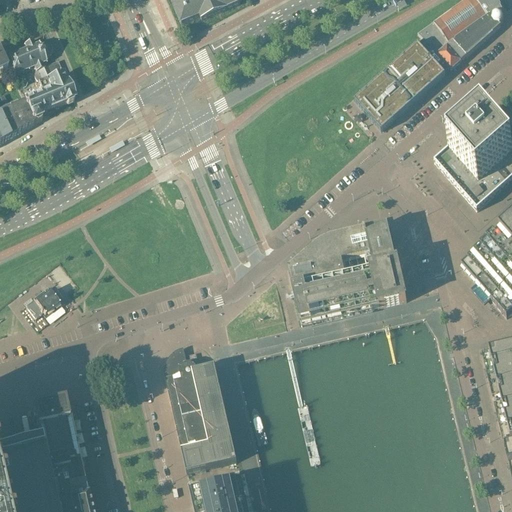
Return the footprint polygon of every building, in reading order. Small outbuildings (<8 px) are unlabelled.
[(169,0),(181,27),(200,19),(202,23),(208,20),(221,15),(227,12),(240,7),(238,3),(245,0),(169,0)] [(450,73),(481,46),(501,28),(499,27),(502,24),(503,19),(501,15),(503,14),(495,0),(468,0),(434,25),(434,24),(417,36),(424,43),(418,48),(418,47),(354,104),(355,104),(354,104),(382,134),(445,78),(444,77),(450,72),(450,73)] [(46,65),(45,61),(49,59),(49,60),(50,59),(49,58),(51,54),(52,54),(52,53),(51,53),(49,49),(50,49),(49,48),(49,49),(44,47),(45,46),(44,46),(44,47),(39,49),(38,45),(37,45),(37,46),(34,47),(32,43),(33,43),(33,42),(23,46),(23,47),(24,47),(26,51),(21,53),(20,52),(19,52),(20,53),(14,55),(13,55),(14,56),(8,58),(8,57),(6,54),(7,54),(6,53),(0,56),(7,70),(13,82),(17,80),(16,77),(21,75),(21,76),(23,75),(23,74),(27,72),(28,73),(29,73),(28,72),(32,70),(32,71),(34,71),(35,75),(48,70),(48,71),(50,72),(51,75),(51,77),(53,82),(63,78),(57,64),(47,68),(46,65)] [(53,82),(51,77),(51,75),(50,72),(48,71),(48,70),(35,75),(34,75),(34,76),(34,77),(34,78),(34,79),(34,80),(36,82),(36,83),(37,84),(38,84),(39,84),(40,84),(41,87),(24,95),(22,91),(24,91),(26,87),(23,81),(19,79),(17,80),(13,82),(18,95),(22,102),(24,106),(33,126),(41,122),(39,117),(47,114),(47,115),(48,115),(48,114),(56,111),(56,112),(57,111),(56,110),(64,107),(64,108),(65,107),(72,104),(73,104),(74,104),(66,86),(65,85),(66,83),(65,80),(63,79),(63,78),(53,82)] [(33,126),(24,106),(9,113),(19,135),(33,127),(33,126)] [(0,117),(0,119),(10,141),(19,135),(9,113),(0,117)] [(0,145),(10,141),(0,119),(0,145)] [(471,207),(471,208),(477,214),(511,182),(511,156),(482,123),(454,147),(447,154),(435,165),(434,165),(471,207)] [(511,224),(461,269),(477,288),(471,293),(484,308),(490,303),(506,321),(511,316),(511,224)] [(397,265),(391,236),(388,237),(386,231),(366,236),(366,235),(365,235),(364,232),(335,239),(329,240),(324,243),(321,244),(318,246),(313,249),(288,272),(288,273),(292,290),(304,287),(345,278),(342,264),(370,257),(373,271),(397,265)] [(397,265),(373,271),(370,272),(372,281),(306,296),(304,287),(292,290),(295,299),(301,329),(406,304),(397,265)] [(58,283),(68,296),(77,289),(67,276),(58,283)] [(59,307),(53,299),(49,294),(46,291),(32,302),(33,303),(25,309),(35,322),(43,316),(44,318),(59,307)] [(511,344),(488,350),(481,352),(502,440),(511,437),(511,344)] [(237,465),(223,407),(215,369),(200,372),(197,361),(186,363),(183,351),(181,351),(179,352),(178,353),(176,354),(174,355),(173,356),(171,357),(170,359),(168,360),(167,362),(166,365),(165,367),(165,369),(164,371),(164,374),(164,376),(164,378),(165,380),(187,476),(237,465)] [(39,441),(0,449),(0,490),(4,511),(89,511),(65,402),(47,406),(38,408),(32,409),(39,441)] [(247,511),(241,485),(191,496),(194,511),(247,511)]
